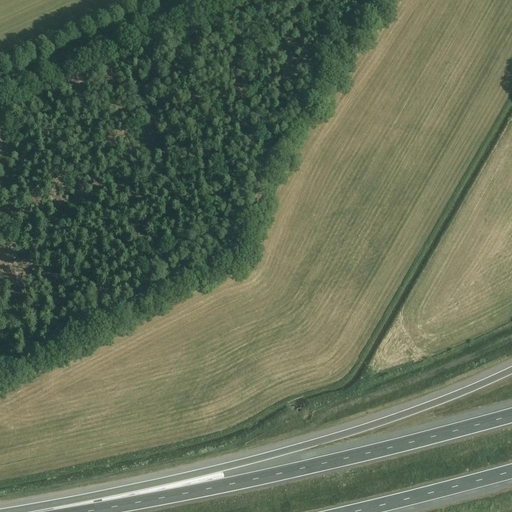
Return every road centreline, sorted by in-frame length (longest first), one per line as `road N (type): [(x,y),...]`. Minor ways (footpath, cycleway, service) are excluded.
road 1 (motorway): [(511,371),(333,438),(53,511)]
road 2 (motorway): [(511,416),(89,511)]
road 3 (unclassified): [(194,0),(0,84)]
road 4 (motorway): [(358,511),(511,472)]
